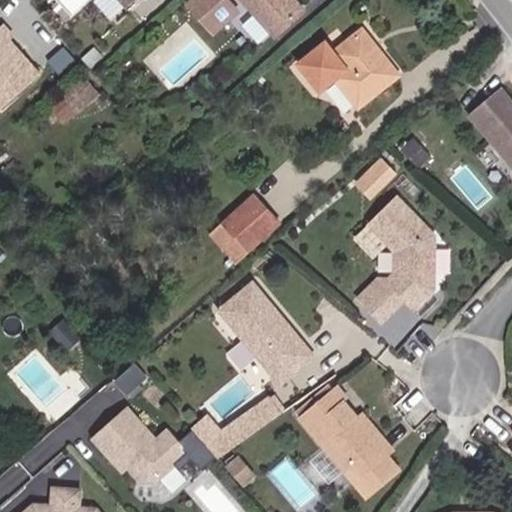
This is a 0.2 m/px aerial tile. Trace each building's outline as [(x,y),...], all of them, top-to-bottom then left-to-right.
[(115,0),(122,9),(133,0),(115,0)] [(232,0),(267,42),(299,15),(285,0),(232,0)] [(368,27),(341,49),(333,40),(306,63),(324,91),(340,80),(363,108),(406,74),(368,27)] [(0,108),(39,71),(0,31),(0,108)] [(511,93),(508,89),(477,116),(511,156),(511,93)] [(370,197),(393,173),(381,161),(358,184),(370,197)] [(259,198),(231,223),(255,251),(283,226),(259,198)] [(431,291),(437,286),(439,249),(432,243),(437,239),(403,203),(376,228),(401,256),(400,277),(393,284),(384,284),(364,303),(385,325),(408,303),(418,312),(435,296),(431,291)] [(317,357),(253,286),(220,315),(284,387),(317,357)] [(133,396),(152,379),(141,367),(122,384),(133,396)] [(374,447),(353,422),(331,395),(297,424),(341,478),(352,469),(361,480),(389,456),(379,443),(374,447)] [(197,454),(177,431),(166,441),(137,409),(103,439),(126,465),(131,460),(149,480),(167,481),(197,454)] [(379,443),(358,418),(353,422),(374,447),(379,443)] [(105,511),(103,510),(85,509),(87,491),(60,489),(58,506),(41,504),(31,511),(105,511)]
